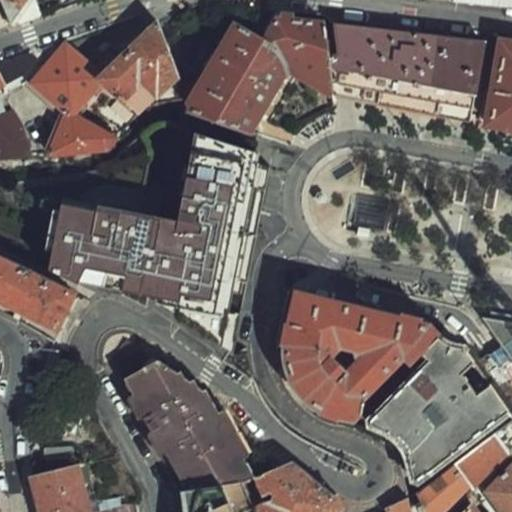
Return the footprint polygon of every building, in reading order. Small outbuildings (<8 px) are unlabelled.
[(21,0),(0,0),(8,19),(21,0)] [(332,89),(328,61),(323,21),(275,16),(262,40),(234,24),(190,101),(193,109),(248,128),(261,105),(285,64),(332,89)] [(98,73),(95,78),(100,81),(110,89),(91,112),(120,129),(138,110),(177,75),(158,21),(114,58),(104,49),(88,64),(98,73)] [(338,59),(328,61),(332,89),(394,101),(470,115),(482,40),(334,23),(338,59)] [(511,43),(501,42),(489,118),(511,122),(511,43)] [(98,73),(88,64),(64,44),(28,78),(22,72),(2,82),(4,84),(7,90),(21,83),(32,87),(34,85),(53,100),(48,106),(58,115),(62,108),(71,115),(73,113),(76,109),(100,81),(95,78),(98,73)] [(31,48),(0,59),(0,76),(2,82),(22,72),(37,56),(31,48)] [(16,119),(2,93),(0,94),(0,156),(27,155),(24,143),(20,131),(16,119)] [(51,149),(49,154),(103,147),(114,135),(73,113),(71,115),(62,108),(58,115),(63,118),(51,149)] [(62,195),(47,267),(77,281),(78,279),(178,299),(175,313),(232,352),(253,250),(263,200),(266,183),(270,164),(252,160),(254,150),(195,131),(189,162),(184,162),(177,194),(182,195),(177,218),(154,212),(153,209),(149,200),(143,193),(135,188),(109,182),(100,183),(93,186),(85,190),(80,197),(62,195)] [(0,253),(0,299),(60,329),(64,331),(75,317),(63,311),(73,289),(23,263),(0,253)] [(82,294),(73,289),(63,311),(72,315),(75,307),(82,294)] [(437,334),(430,325),(297,292),(285,340),(285,359),(289,371),(299,388),(312,402),(325,409),(334,413),(344,416),(354,418),(357,418),(361,414),(361,402),(404,357),(410,362),(420,352),(437,334)] [(511,319),(480,315),(511,357),(511,319)] [(495,430),(511,417),(511,415),(461,345),(450,344),(440,337),(437,334),(420,352),(426,358),(365,420),(389,433),(398,440),(400,444),(404,450),(411,467),(414,488),(451,461),(495,430)] [(207,485),(222,483),(243,480),(253,475),(276,464),(256,451),(231,420),(208,396),(198,387),(126,337),(111,357),(126,368),(120,376),(144,417),(142,418),(151,433),(160,427),(163,431),(165,435),(158,439),(186,489),(207,485)] [(510,450),(495,430),(451,461),(471,489),(510,450)] [(265,499),(253,505),(256,511),(333,511),(337,510),(337,501),(335,497),(308,475),(289,460),(276,464),(253,475),(258,487),(267,484),(268,487),(265,499)] [(410,500),(407,494),(386,503),(390,511),(389,511),(447,511),(471,489),(451,461),(414,488),(417,496),(410,500)] [(136,511),(136,504),(94,511),(89,511),(76,463),(32,473),(37,491),(31,492),(36,511),(136,511)] [(511,511),(511,471),(487,497),(496,511),(511,511)] [(232,511),(222,483),(207,485),(198,511),(192,511),(189,511),(188,511),(232,511)] [(198,511),(207,485),(186,489),(179,489),(183,504),(182,511),(188,511),(189,511),(192,511),(198,511)]
